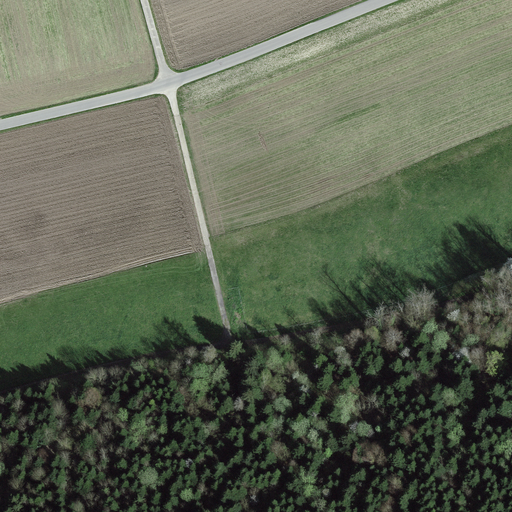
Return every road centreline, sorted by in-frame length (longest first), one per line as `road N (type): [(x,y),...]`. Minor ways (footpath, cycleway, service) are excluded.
road 1 (track): [(511,276),(378,321),(137,362),(0,397)]
road 2 (unclassified): [(0,125),(168,83),(383,0)]
road 3 (track): [(229,345),(144,0)]
